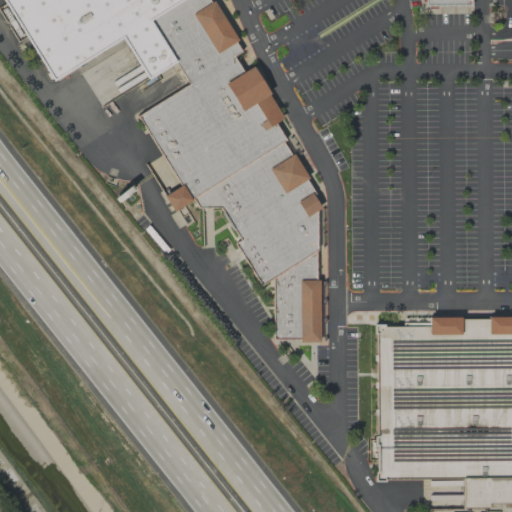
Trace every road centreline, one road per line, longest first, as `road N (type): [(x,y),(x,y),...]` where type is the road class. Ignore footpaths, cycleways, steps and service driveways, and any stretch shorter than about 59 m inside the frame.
road 1 (motorway): [(268,511),(0,166)]
road 2 (motorway): [(0,244),(213,511)]
